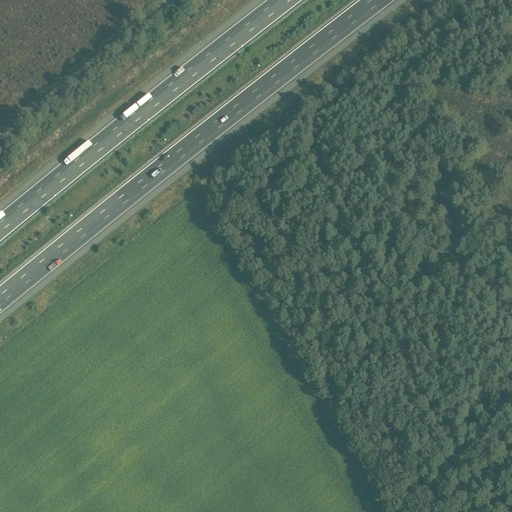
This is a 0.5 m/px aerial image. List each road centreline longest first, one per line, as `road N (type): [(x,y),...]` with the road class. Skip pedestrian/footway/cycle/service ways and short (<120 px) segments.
road 1 (motorway): [(0,302),(377,0)]
road 2 (track): [(511,263),(327,385),(406,511)]
road 3 (motorway): [(286,0),(0,226)]
